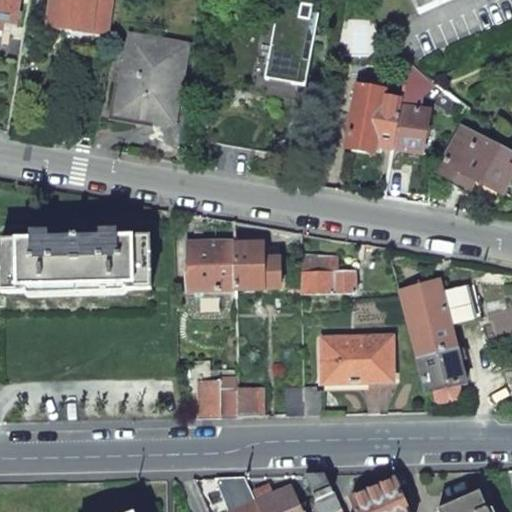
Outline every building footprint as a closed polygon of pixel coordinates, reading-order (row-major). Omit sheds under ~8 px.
[(0,0),(0,32),(2,32),(3,25),(14,27),(18,0),(0,0)] [(103,55),(111,0),(51,0),(47,26),(67,30),(64,49),(103,55)] [(412,0),(418,14),(449,0),(412,0)] [(304,90),(317,16),(310,15),(311,9),(299,7),(299,13),(276,9),(263,83),(304,90)] [(186,47),(130,38),(116,116),(173,126),(186,47)] [(261,99),(301,106),(304,90),(263,83),(261,99)] [(399,106),(400,102),(381,99),(383,91),(357,87),(347,149),(372,153),(374,145),(392,148),(399,106)] [(399,106),(392,148),(420,153),(427,111),(399,106)] [(241,149),(250,150),(256,119),(220,113),(215,144),(241,149)] [(501,195),(511,174),(511,157),(461,130),(438,173),(480,196),(485,187),(501,195)] [(32,241),(0,241),(0,254),(1,293),(30,292),(30,289),(76,288),(122,287),(122,291),(151,290),(149,238),(116,239),(116,233),(100,233),(100,234),(96,234),(96,240),(77,240),(77,237),(71,237),(70,240),(52,240),(52,235),(47,235),(32,235),(32,241)] [(234,243),(186,245),(187,292),(236,291),(234,246),(234,243)] [(262,245),(234,246),(236,291),(279,290),(279,260),(263,260),(262,245)] [(338,259),(301,257),(302,296),(356,295),(355,272),(338,272),(338,259)] [(438,279),(399,289),(417,354),(454,343),(454,341),(449,324),(464,320),(456,287),(440,290),(438,279)] [(472,283),(456,287),(464,320),(480,316),(472,283)] [(391,338),(321,340),(323,384),(392,382),(391,338)] [(454,343),(417,354),(426,391),(465,382),(459,358),(454,343)] [(254,373),(238,374),(238,380),(238,418),(263,418),(262,404),(262,389),(254,389),(254,373)] [(218,382),(197,382),(199,419),(218,419),(238,418),(238,380),(218,380),(218,382)] [(303,389),(284,389),(285,418),(303,418),(303,392),(303,389)] [(318,392),(303,392),(303,418),(319,417),(318,392)] [(315,477),(304,477),(315,501),(333,494),(325,477),(315,477)] [(260,511),(257,502),(247,478),(216,479),(224,497),(229,511),(260,511)] [(348,511),(408,511),(395,482),(370,493),(345,504),(348,511)] [(257,502),(260,511),(302,511),(292,487),(272,496),(270,490),(263,493),(256,496),(259,502),(257,502)] [(458,502),(437,511),(492,511),(491,508),(486,511),(479,493),(458,502)]
